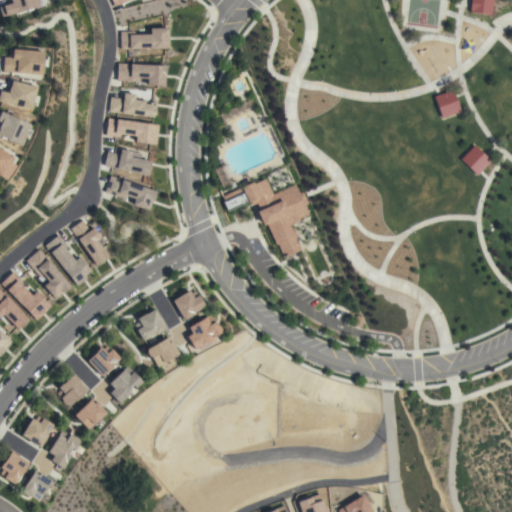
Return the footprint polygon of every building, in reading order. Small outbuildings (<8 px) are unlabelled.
[(35,0),(37,6),(1,16),(0,12),(0,5),(10,3),(9,0),(35,0)] [(491,0),(490,14),(469,12),(470,0),(491,0)] [(148,34),(134,35),(134,31),(118,32),(119,50),(166,48),(165,28),(148,29),(148,34)] [(40,74),(1,71),(2,57),(7,57),(8,49),(42,52),(40,74)] [(162,84),(163,65),(115,64),(115,83),(162,84)] [(30,109),(0,101),(0,91),(7,93),(10,81),(35,87),(30,109)] [(441,118),(433,96),(452,89),(460,111),(441,118)] [(107,111),(151,118),(154,103),(132,100),(133,95),(122,93),(121,99),(109,97),(107,111)] [(222,123),(218,114),(249,101),(253,110),(222,123)] [(18,145),(0,136),(0,111),(28,124),(18,145)] [(156,124),(105,119),(104,135),(133,137),(133,143),(154,145),(156,124)] [(473,145),(490,161),(476,175),(459,159),(473,145)] [(0,173),(0,149),(11,157),(0,173)] [(148,161),(129,158),(130,152),(118,150),(117,154),(105,152),(102,168),(146,176),(148,161)] [(221,166),(212,170),(220,188),(229,184),(221,166)] [(102,194),(148,209),(154,191),(108,176),(102,194)] [(306,204),(303,205),(307,214),(299,218),(300,220),(290,224),(295,235),(294,236),(300,250),(282,258),(276,245),(275,245),(265,224),(261,226),(258,219),(255,212),(259,210),(256,203),(251,205),(249,202),(247,203),(246,202),(226,211),(222,202),(242,193),(240,187),(251,182),(252,184),(264,178),(271,194),(294,184),(298,193),(301,192),(302,196),(306,204)] [(90,222),(84,226),(80,221),(68,229),(94,266),(107,257),(96,241),(101,238),(90,222)] [(90,272),(77,256),(74,258),(55,236),(43,246),(74,285),(90,272)] [(41,286),(53,300),(69,287),(37,249),(25,260),(44,284),(41,286)] [(0,282),(0,284),(33,321),(49,307),(34,291),(30,294),(10,273),(0,282)] [(170,300),(187,290),(189,294),(193,291),(196,295),(197,295),(203,306),(192,313),(193,314),(182,320),(170,300)] [(27,320),(0,291),(0,316),(2,315),(16,330),(27,320)] [(164,329),(154,335),(153,334),(141,341),(135,329),(136,329),(133,324),(138,322),(136,319),(145,313),(145,314),(153,309),(164,329)] [(185,336),(190,333),(186,327),(204,317),(208,324),(213,321),(215,326),(217,325),(220,330),(219,331),(219,332),(212,337),(214,341),(207,345),(205,341),(199,344),(199,345),(192,349),(185,336)] [(0,352),(9,343),(0,333),(0,352)] [(164,338),(167,343),(170,341),(177,353),(163,362),(163,363),(156,367),(149,356),(148,357),(145,352),(146,351),(145,349),(164,338)] [(85,360),(99,347),(101,349),(105,346),(109,350),(110,349),(119,358),(112,364),(108,367),(109,368),(100,376),(85,360)] [(140,382),(134,388),(131,385),(126,390),(129,392),(118,403),(108,393),(112,388),(107,383),(125,366),(140,382)] [(77,399),(76,398),(67,406),(65,404),(64,405),(60,401),(61,400),(55,393),(59,390),(57,387),(71,374),(86,390),(77,399)] [(104,413),(87,430),(73,415),(90,398),(104,413)] [(20,435),(25,426),(30,418),(33,420),(36,416),(40,419),(41,418),(51,425),(44,436),(45,437),(39,447),(20,435)] [(71,437),(72,436),(77,440),(76,440),(78,441),(72,450),(70,448),(66,453),(70,455),(61,468),(49,460),(52,455),(46,451),(60,431),(71,437)] [(28,463),(21,473),(20,473),(13,484),(2,477),(3,476),(0,474),(0,470),(1,469),(0,468),(0,464),(10,451),(28,463)] [(42,494),(37,502),(27,495),(26,496),(21,493),(22,492),(20,491),(33,470),(50,481),(42,494)]
